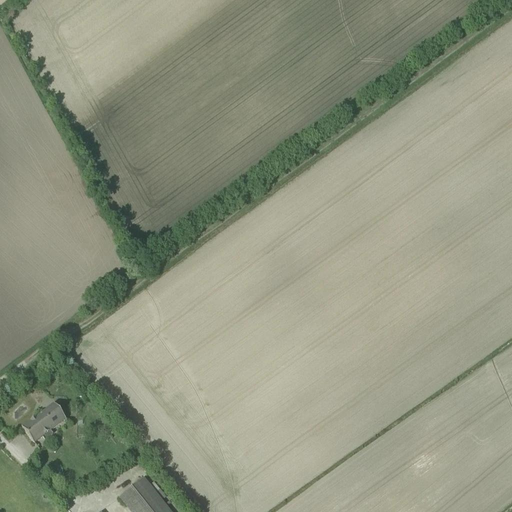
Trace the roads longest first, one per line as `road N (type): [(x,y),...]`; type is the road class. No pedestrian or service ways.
road 1 (track): [(511,5),(15,369)]
road 2 (unknown): [(0,443),(60,507),(96,497),(107,511)]
